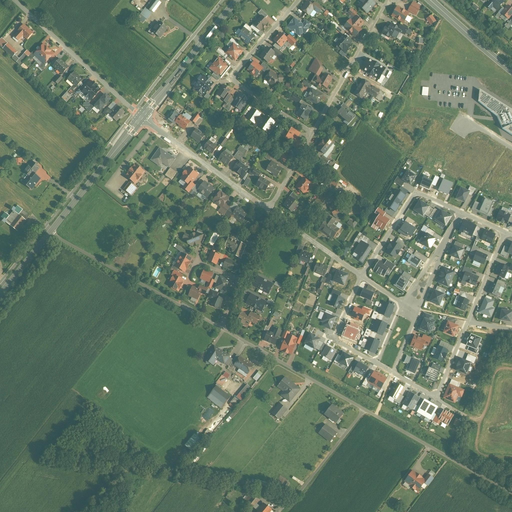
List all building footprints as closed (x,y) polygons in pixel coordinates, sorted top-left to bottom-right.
[(161,2),(158,0),(151,0),(146,8),(152,12),(153,13),(161,2)] [(370,0),(366,0),(363,4),(362,3),(359,6),(367,13),(375,4),(370,0)] [(494,0),(492,2),(491,5),(492,6),(497,10),(503,2),(501,0),(494,0)] [(308,2),(302,10),(309,16),(310,14),(311,14),(312,12),(312,11),(314,9),(315,7),(313,6),(308,2)] [(323,7),(315,2),(313,6),(315,7),(314,9),(319,13),(323,7)] [(419,10),(411,5),(408,11),(416,15),(419,10)] [(511,9),(508,6),(502,14),(508,19),(511,13),(511,9)] [(408,14),(397,7),(392,16),(403,23),(408,14)] [(152,12),(146,8),(140,16),(146,20),(152,12)] [(357,12),(352,8),(348,11),(354,16),(357,12)] [(268,15),(261,9),(258,13),(261,17),(262,16),(265,19),(268,15)] [(261,17),(254,25),(260,31),(263,28),(266,25),(268,22),(265,19),(262,16),(261,17)] [(436,22),(432,16),(427,19),(431,26),(436,22)] [(356,17),(352,21),(350,20),(344,27),(355,37),(357,35),(358,33),(361,29),(359,28),(363,23),(360,20),(356,17)] [(303,25),(294,19),(293,21),(292,21),(290,24),(288,27),(300,36),(306,28),(306,27),(303,25)] [(159,22),(152,32),(160,38),(167,29),(159,22)] [(253,30),(246,24),(243,28),(244,29),(250,33),(253,30)] [(390,27),(387,26),(382,34),(389,37),(390,36),(395,38),(396,38),(400,32),(401,30),(399,28),(391,24),(390,27)] [(33,33),(24,25),(18,31),(14,36),(19,41),(24,36),(27,39),(33,33)] [(408,29),(401,25),(399,28),(401,30),(400,32),(405,35),(408,29)] [(345,32),(339,26),(336,29),(342,34),(345,32)] [(244,29),(238,36),(246,42),(247,42),(249,44),(254,38),(249,34),(250,33),(244,29)] [(287,39),(280,33),(274,40),(281,47),(287,40),(287,39)] [(297,41),(290,35),(287,39),(287,40),(293,46),(297,41)] [(344,35),(335,46),(339,49),(340,48),(342,50),(346,53),(349,49),(351,46),(349,45),(351,42),(344,35)] [(17,53),(8,44),(3,49),(13,58),(17,53)] [(233,44),(225,53),(235,61),(243,51),(233,44)] [(36,53),(35,54),(36,55),(37,56),(37,58),(38,59),(39,60),(49,49),(44,45),(36,53)] [(225,53),(219,48),(219,49),(216,47),(214,50),(222,56),(225,53)] [(273,52),(267,48),(260,57),(268,62),(274,54),(275,53),(273,52)] [(283,53),(275,48),(273,52),(275,53),(274,54),(279,58),(283,53)] [(49,49),(39,60),(40,61),(41,62),(43,61),(43,62),(44,62),(45,63),(46,62),(54,54),(49,49)] [(28,57),(24,54),(19,59),(17,63),(20,66),(28,57)] [(230,67),(219,57),(209,69),(214,73),(220,78),(221,78),(230,67)] [(367,58),(360,70),(379,80),(386,68),(367,58)] [(60,59),(53,66),(63,75),(69,68),(60,59)] [(323,65),(316,59),(309,71),(314,73),(318,66),(320,67),(323,65)] [(44,62),(39,67),(43,71),(49,65),(46,62),(45,63),(44,62)] [(254,62),(248,70),(250,72),(251,73),(253,75),(254,75),(256,77),(261,70),(263,69),(261,67),(254,62)] [(320,67),(318,66),(314,73),(314,74),(318,77),(323,69),(320,67)] [(395,92),(403,77),(390,69),(382,85),(395,92)] [(271,72),(269,75),(267,75),(266,77),(266,79),(265,79),(272,85),(275,82),(277,82),(279,79),(278,78),(271,72)] [(83,81),(74,73),(68,79),(76,88),(83,81)] [(332,79),(324,74),(322,79),(318,77),(315,82),(319,84),(318,85),(320,87),(321,85),(327,88),(332,79)] [(285,78),(280,75),(278,78),(279,79),(277,82),(280,85),(285,78)] [(60,76),(55,81),(58,84),(63,78),(60,76)] [(203,76),(194,88),(204,96),(208,91),(209,92),(211,89),(210,88),(214,84),(203,76)] [(370,84),(363,80),(354,94),(362,99),(364,96),(370,85),(370,84)] [(87,86),(88,86),(85,89),(82,92),(82,93),(89,99),(91,101),(97,94),(100,90),(91,82),(87,86)] [(384,93),(370,85),(364,96),(366,97),(368,94),(380,101),(384,93)] [(231,91),(223,86),(222,87),(221,87),(219,90),(219,91),(217,94),(223,98),(222,100),(224,101),(225,99),(225,100),(228,95),(231,91)] [(73,90),(71,88),(67,92),(72,97),(76,93),(73,90)] [(322,95),(312,89),(307,99),(317,104),(322,95)] [(511,111),(479,90),(478,102),(497,117),(502,130),(511,135),(511,111)] [(72,97),(67,92),(62,98),(67,103),(72,97)] [(247,99),(240,94),(236,100),(232,105),(233,105),(240,110),(242,106),(243,107),(245,103),(247,99)] [(106,95),(101,100),(100,102),(100,101),(98,103),(95,106),(100,111),(105,106),(104,105),(106,104),(110,99),(106,95)] [(232,97),(228,95),(225,100),(225,99),(224,101),(228,104),(232,98),(232,97)] [(301,100),(294,95),(291,99),(299,104),(301,100)] [(236,100),(232,98),(228,104),(227,105),(231,108),(233,105),(232,105),(236,100)] [(89,99),(82,106),(87,110),(89,107),(91,105),(89,103),(91,101),(89,99)] [(349,108),(343,104),(340,107),(342,109),(342,108),(346,112),(347,110),(347,111),(349,108)] [(111,110),(108,114),(117,122),(125,112),(116,105),(111,110)] [(312,111),(303,105),(300,109),(302,110),(298,116),(306,121),(309,116),(308,116),(312,111)] [(108,108),(103,113),(106,116),(108,114),(111,110),(108,108)] [(347,111),(347,110),(346,112),(342,108),(342,109),(338,114),(349,123),(354,117),(347,111)] [(175,111),(168,120),(174,125),(176,123),(181,115),(175,111)] [(252,111),(247,118),(254,122),(259,115),(252,111)] [(197,113),(192,120),(196,123),(199,118),(201,116),(197,113)] [(184,117),(181,115),(176,123),(181,127),(184,130),(190,122),(188,121),(184,117)] [(266,118),(260,126),(266,131),(273,122),(266,118)] [(294,131),(289,128),(286,134),(290,136),(288,139),(293,142),(291,145),(297,148),(300,142),(296,140),(296,139),(299,134),(293,131),(294,131)] [(200,132),(196,130),(191,137),(200,143),(205,136),(204,135),(206,133),(202,130),(200,132)] [(325,138),(317,148),(324,155),(333,144),(325,138)] [(209,141),(204,148),(212,154),(217,147),(212,144),(214,142),(211,140),(209,141)] [(237,150),(238,151),(241,153),(244,155),(247,151),(244,150),(240,146),(237,150)] [(167,154),(160,149),(152,160),(157,164),(161,159),(163,161),(162,162),(169,167),(174,159),(167,154)] [(233,158),(224,152),(219,159),(222,162),(223,162),(228,165),(234,157),(233,158)] [(274,156),(269,153),(265,158),(271,162),(272,161),(271,161),(274,156)] [(289,158),(283,154),(279,159),(285,163),(289,158)] [(333,164),(323,156),(321,159),(331,167),(333,164)] [(277,165),(272,161),(271,162),(267,170),(274,174),(273,175),(277,177),(282,169),(276,166),(277,165)] [(39,168),(32,162),(24,172),(28,175),(31,171),(34,174),(39,168)] [(247,169),(239,162),(233,170),(242,176),(245,173),(247,169)] [(135,165),(133,168),(128,173),(128,174),(126,176),(132,181),(130,183),(133,186),(135,183),(144,172),(135,165)] [(170,168),(165,176),(171,180),(177,172),(170,168)] [(193,171),(189,168),(186,172),(185,172),(183,174),(183,175),(181,179),(187,184),(189,185),(191,183),(194,179),(195,179),(198,175),(193,171)] [(34,174),(31,171),(28,175),(22,182),(31,189),(36,182),(37,182),(40,179),(34,174)] [(415,177),(408,172),(403,180),(410,185),(415,177)] [(434,179),(424,175),(420,186),(429,190),(434,179)] [(270,183),(260,177),(256,186),(260,188),(260,187),(266,191),(270,183)] [(310,183),(303,178),(296,187),(304,193),(309,186),(311,184),(310,183)] [(319,185),(312,180),(310,183),(311,184),(309,186),(315,191),(319,185)] [(440,188),(439,192),(447,196),(452,184),(444,180),(443,183),(440,188)] [(201,186),(198,190),(200,192),(199,193),(206,199),(214,190),(210,187),(211,186),(208,184),(208,185),(204,182),(201,186)] [(130,183),(125,189),(128,193),(133,186),(130,183)] [(189,185),(187,184),(184,188),(189,193),(191,190),(195,186),(191,183),(189,185)] [(195,186),(191,190),(197,195),(199,193),(200,192),(198,190),(201,186),(197,183),(195,186)] [(133,186),(128,193),(132,195),(137,189),(133,186)] [(400,193),(405,196),(408,191),(401,187),(399,189),(402,191),(400,193)] [(461,189),(456,199),(464,203),(468,195),(469,192),(467,191),(461,189)] [(391,193),(388,197),(400,204),(405,196),(400,193),(395,190),(392,194),(391,193)] [(224,195),(220,192),(213,201),(222,207),(224,204),(228,199),(224,196),(224,195)] [(299,197),(293,192),(291,195),(292,195),(290,197),(296,201),(299,197)] [(290,197),(283,206),(292,212),(299,204),(296,201),(290,197)] [(387,202),(385,205),(390,209),(395,212),(400,204),(388,197),(386,201),(387,202)] [(487,215),(488,215),(491,208),(493,203),(485,199),(482,205),(479,212),(487,215)] [(431,207),(421,201),(415,211),(425,217),(426,216),(430,218),(434,210),(431,208),(431,207)] [(487,216),(487,215),(479,212),(482,205),(475,202),(474,204),(476,205),(473,210),(487,216)] [(224,204),(222,207),(219,211),(224,215),(225,214),(229,208),(224,204)] [(344,204),(331,211),(334,218),(345,213),(344,210),(347,209),(344,204)] [(10,226),(23,210),(17,206),(9,216),(5,220),(5,221),(10,226)] [(229,208),(225,214),(231,218),(233,215),(232,214),(235,211),(230,207),(229,208)] [(235,211),(232,214),(233,215),(242,222),(245,218),(244,218),(247,214),(238,207),(235,211)] [(380,215),(383,217),(385,213),(384,212),(378,208),(376,212),(375,213),(379,216),(380,215)] [(395,212),(390,209),(389,211),(387,214),(392,217),(395,212)] [(440,212),(436,209),(431,217),(436,220),(436,221),(447,227),(454,217),(442,210),(440,212)] [(23,210),(10,226),(17,231),(30,215),(23,210)] [(501,212),(500,211),(496,219),(499,221),(503,223),(506,224),(507,222),(510,216),(509,215),(501,212)] [(1,217),(5,220),(9,216),(5,212),(1,217)] [(379,216),(374,224),(383,230),(389,221),(383,217),(380,215),(379,216)] [(329,217),(320,229),(333,238),(342,225),(329,217)] [(416,221),(408,217),(398,232),(407,238),(409,235),(414,238),(419,229),(413,226),(416,221)] [(355,228),(358,224),(353,219),(349,223),(355,228)] [(476,227),(464,222),(459,232),(468,235),(467,238),(470,239),(476,227)] [(481,239),(484,233),(479,231),(476,239),(481,241),(482,239),(481,239)] [(484,233),(481,239),(482,239),(486,241),(490,243),(491,243),(494,235),(485,231),(484,233)] [(202,236),(196,233),(189,236),(185,235),(183,239),(187,241),(188,244),(193,246),(200,243),(200,242),(203,236),(202,236)] [(209,236),(204,233),(202,236),(203,236),(200,242),(205,244),(209,236)] [(435,239),(427,234),(421,243),(429,249),(435,239)] [(366,244),(369,239),(362,235),(357,242),(360,244),(361,241),(366,244)] [(246,246),(229,239),(226,246),(231,248),(231,247),(233,250),(232,254),(241,258),(242,254),(243,254),(244,250),(246,246)] [(393,241),(386,252),(396,259),(406,243),(399,239),(397,243),(393,241)] [(357,260),(362,263),(371,250),(366,247),(367,245),(366,244),(361,241),(360,244),(354,253),(360,256),(357,260)] [(508,253),(510,249),(504,246),(500,255),(506,257),(508,253)] [(454,247),(450,256),(459,260),(461,255),(462,255),(464,251),(462,250),(454,247)] [(302,251),(300,254),(298,260),(301,261),(308,263),(310,260),(312,255),(302,251)] [(488,256),(476,251),(472,261),(484,266),(488,256)] [(217,255),(211,252),(208,261),(216,264),(218,259),(220,256),(217,255)] [(186,256),(182,254),(179,260),(188,266),(189,264),(189,263),(191,259),(186,256)] [(421,261),(412,255),(407,262),(417,268),(421,261)] [(235,263),(227,259),(225,262),(223,267),(232,271),(235,263)] [(188,266),(179,260),(175,266),(175,267),(179,269),(184,272),(187,267),(187,268),(188,266)] [(380,261),(374,271),(385,277),(386,276),(389,277),(396,266),(388,261),(385,264),(380,261)] [(328,267),(317,263),(314,272),(319,274),(324,276),(328,267)] [(508,268),(499,264),(495,275),(504,278),(508,268)] [(454,272),(443,268),(437,282),(448,287),(454,272)] [(213,274),(204,270),(201,279),(209,282),(210,279),(213,274)] [(177,272),(175,271),(174,271),(172,275),(174,277),(175,276),(180,280),(183,275),(182,275),(177,272)] [(338,272),(336,275),(337,275),(336,278),(329,276),(326,283),(332,286),(333,282),(344,286),(348,276),(338,272)] [(408,281),(411,276),(404,272),(401,277),(408,281)] [(471,275),(466,273),(465,274),(462,281),(466,282),(475,286),(478,278),(471,275)] [(180,280),(175,276),(174,277),(172,281),(171,281),(168,286),(172,288),(175,290),(175,289),(178,291),(180,288),(181,288),(182,285),(182,284),(184,281),(180,280)] [(231,281),(220,277),(215,288),(226,293),(231,281)] [(263,279),(258,277),(253,286),(258,289),(263,279)] [(401,277),(395,285),(404,291),(409,282),(408,281),(401,277)] [(263,279),(258,289),(263,291),(268,282),(263,279)] [(498,280),(496,285),(500,287),(504,288),(506,283),(498,280)] [(273,285),(268,282),(263,291),(268,294),(273,285)] [(500,287),(496,285),(492,283),(487,293),(496,297),(500,287)] [(206,288),(200,285),(198,289),(201,291),(200,293),(205,295),(208,289),(206,288)] [(435,292),(443,295),(445,290),(437,287),(435,292)] [(198,289),(196,288),(194,289),(192,288),(189,296),(198,299),(200,293),(201,291),(198,289)] [(374,293),(362,289),(359,297),(371,302),(374,293)] [(218,293),(211,290),(208,297),(211,298),(213,299),(215,296),(216,297),(218,293)] [(329,303),(328,306),(339,310),(343,300),(339,298),(341,293),(333,290),(331,295),(330,294),(327,302),(329,303)] [(434,291),(430,302),(439,306),(443,295),(435,292),(434,291)] [(460,298),(466,300),(468,295),(460,291),(458,297),(460,298)] [(256,297),(251,294),(246,304),(251,306),(256,297)] [(216,297),(215,296),(213,299),(211,306),(219,309),(223,300),(216,297)] [(256,297),(251,306),(256,309),(261,300),(256,297)] [(457,306),(456,308),(464,311),(468,301),(466,300),(460,298),(457,306)] [(493,302),(485,299),(479,312),(490,317),(493,310),(490,309),(493,302)] [(266,303),(261,300),(256,309),(261,312),(266,303)] [(392,307),(382,304),(378,315),(388,319),(392,307)] [(366,312),(354,307),(350,318),(362,322),(366,312)] [(511,312),(502,311),(500,320),(510,322),(510,320),(511,312)] [(259,316),(251,312),(249,316),(252,318),(251,321),(256,323),(259,316)] [(249,316),(242,313),(237,321),(248,326),(251,321),(252,318),(249,316)] [(335,318),(325,313),(323,319),(325,319),(322,326),(330,329),(335,318)] [(383,319),(373,314),(371,318),(377,321),(381,323),(383,319)] [(423,321),(419,332),(430,336),(435,322),(432,321),(433,318),(424,315),(422,321),(423,321)] [(377,321),(375,326),(384,330),(386,325),(381,323),(377,321)] [(449,324),(448,323),(447,324),(444,333),(454,337),(458,327),(449,324)] [(375,326),(372,332),(376,334),(382,336),(384,330),(375,326)] [(359,332),(347,327),(342,337),(355,342),(359,332)] [(366,329),(364,335),(374,339),(376,334),(372,332),(366,329)] [(273,334),(268,332),(264,340),(271,343),(270,343),(275,345),(278,336),(279,337),(281,332),(275,330),(273,334)] [(285,341),(295,345),(296,343),(298,338),(288,334),(285,339),(285,341)] [(318,339),(308,334),(302,344),(313,350),(318,339)] [(415,338),(412,347),(420,350),(423,344),(428,346),(431,339),(424,336),(422,341),(415,338)] [(480,340),(471,336),(470,340),(468,339),(467,343),(468,344),(466,347),(476,351),(480,340)] [(369,338),(367,344),(377,348),(379,342),(369,338)] [(295,345),(285,341),(281,350),(291,354),(295,345)] [(449,344),(441,341),(438,347),(447,350),(449,344)] [(367,344),(365,350),(374,354),(377,348),(367,344)] [(332,362),(338,351),(327,345),(323,352),(321,356),(332,362)] [(229,356),(214,347),(205,360),(211,364),(215,357),(218,359),(224,363),(229,356)] [(438,347),(433,359),(442,362),(444,358),(444,359),(445,358),(444,358),(445,355),(446,355),(445,355),(447,351),(447,350),(438,347)] [(351,358),(341,352),(336,362),(346,368),(351,358)] [(230,357),(225,364),(229,367),(230,366),(233,360),(230,357)] [(253,365),(240,357),(237,361),(234,366),(247,374),(253,365)] [(420,361),(411,358),(406,370),(415,373),(420,361)] [(471,363),(460,359),(455,372),(466,376),(471,363)] [(363,377),(369,367),(358,362),(353,371),(363,377)] [(425,376),(423,380),(435,384),(441,367),(430,363),(427,370),(425,369),(422,375),(425,376)] [(262,374),(259,371),(253,379),(256,381),(262,374)] [(380,390),(387,379),(384,377),(385,376),(377,372),(377,373),(374,371),(367,383),(380,390)] [(222,375),(217,382),(222,386),(227,379),(223,376),(222,375)] [(299,389),(285,378),(279,385),(279,386),(280,385),(283,387),(283,388),(286,390),(282,395),(289,401),(299,389)] [(404,388),(398,384),(390,395),(397,399),(404,388)] [(464,390),(449,384),(443,399),(455,403),(457,396),(461,398),(464,390)] [(247,385),(236,397),(240,401),(251,388),(247,385)] [(230,397),(216,386),(207,397),(222,408),(230,397)] [(420,398),(409,392),(402,405),(413,411),(420,398)] [(235,398),(234,398),(230,403),(234,406),(238,401),(235,398)] [(431,404),(424,400),(417,413),(423,417),(431,404)] [(280,404),(272,414),(279,419),(287,409),(280,404)] [(438,408),(431,404),(423,417),(430,421),(438,408)] [(343,414),(332,405),(325,414),(330,418),(330,417),(336,422),(336,423),(343,414)] [(454,415),(444,410),(440,415),(438,420),(441,422),(448,426),(454,415)] [(438,420),(440,415),(437,413),(432,422),(439,425),(441,422),(438,420)] [(337,433),(325,425),(319,433),(330,442),(337,433)] [(416,474),(412,472),(409,476),(408,476),(407,478),(407,479),(405,481),(411,486),(410,487),(414,490),(416,488),(418,490),(421,487),(424,483),(425,481),(424,480),(421,478),(422,478),(421,478),(419,477),(420,477),(418,475),(417,476),(416,475),(417,474),(416,474)] [(428,475),(424,480),(425,481),(424,483),(427,485),(428,486),(434,479),(432,478),(428,475)] [(252,490),(250,490),(243,498),(253,507),(259,500),(253,495),(255,493),(252,490)] [(263,503),(260,507),(261,508),(257,511),(269,511),(271,510),(263,503)]
